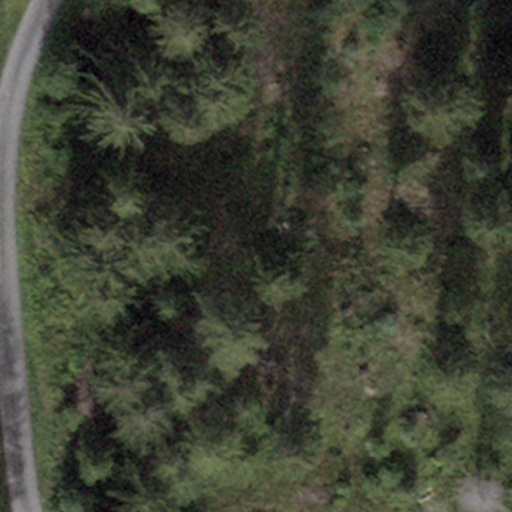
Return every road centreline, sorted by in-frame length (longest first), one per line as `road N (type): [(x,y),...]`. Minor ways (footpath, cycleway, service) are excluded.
road 1 (track): [(56,0),(6,115),(0,307)]
road 2 (track): [(0,310),(26,511)]
